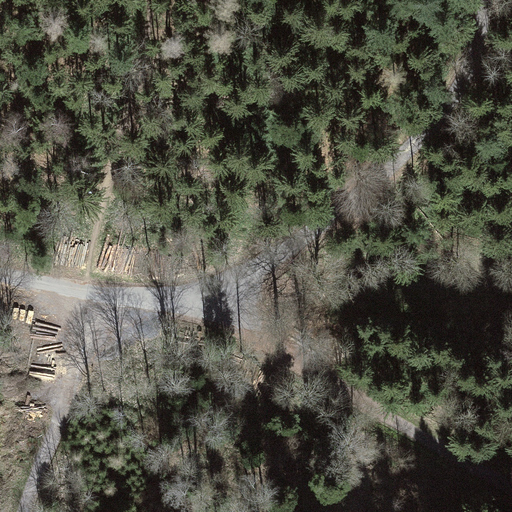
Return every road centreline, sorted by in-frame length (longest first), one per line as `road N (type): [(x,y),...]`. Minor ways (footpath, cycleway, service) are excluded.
road 1 (unclassified): [(0,272),(86,291),(229,306),(409,144),(486,41),(485,0)]
road 2 (track): [(157,0),(129,137),(26,511)]
road 3 (track): [(511,495),(229,306)]
